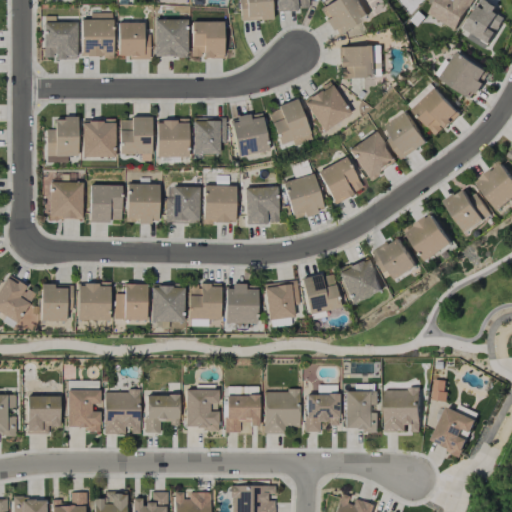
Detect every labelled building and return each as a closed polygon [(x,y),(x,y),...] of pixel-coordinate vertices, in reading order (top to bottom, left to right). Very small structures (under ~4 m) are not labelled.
[(271,20),(269,0),(238,0),(240,21),(271,20)] [(274,0),(275,10),(307,9),(306,0),(274,0)] [(367,18),(358,0),(330,0),(320,5),(334,34),(367,18)] [(434,0),(426,13),(454,30),(472,0),(434,0)] [(479,0),(463,29),(489,44),(504,17),(493,11),(496,7),(484,0),(479,0)] [(112,20),(79,19),(79,56),(112,57),(112,20)] [(153,57),(186,56),(186,19),(153,19),(153,57)] [(42,58),(53,57),(53,59),(76,59),(75,21),(41,22),(42,58)] [(222,58),(222,21),(190,21),(190,57),(222,58)] [(117,58),(148,57),(148,37),(142,37),(142,22),(116,22),(117,58)] [(435,76),(472,99),(489,72),(455,52),(447,65),(443,62),(435,76)] [(322,131),(349,113),(329,82),(301,100),(322,131)] [(406,105),(436,136),(459,114),(429,83),(406,105)] [(266,111),(278,145),(291,141),(293,145),(310,139),(296,100),(266,111)] [(426,142),(405,111),(384,126),(391,136),(386,139),(400,160),(426,142)] [(267,151),(260,114),(248,116),(248,115),(229,118),(236,156),(267,151)] [(224,141),(224,117),(191,118),(192,154),(218,153),(217,142),(224,141)] [(66,162),(66,156),(76,156),(76,118),(53,118),(53,129),(45,129),(44,162),(66,162)] [(149,118),(118,118),(118,154),(150,154),(149,118)] [(80,120),(81,157),(114,157),(113,119),(80,120)] [(155,156),(187,156),(186,119),(154,120),(155,156)] [(368,180),(395,161),(374,130),(347,149),(368,180)] [(361,188),(344,156),(316,171),(333,204),(361,188)] [(511,199),(511,177),(499,161),(474,182),(498,211),(511,199)] [(310,173),(306,163),(294,167),(297,177),(310,173)] [(321,207),(312,173),(281,182),(291,219),(316,212),(315,209),(321,207)] [(81,182),(48,182),(47,219),(81,220),(81,182)] [(157,184),(126,183),(125,221),(156,222),(157,184)] [(88,221),(120,222),(120,185),(88,184),(88,221)] [(234,186),(202,185),(202,222),(234,223),(234,186)] [(198,186),(171,186),(171,197),(165,197),(165,223),(197,223),(198,186)] [(245,224),(277,222),(276,186),(243,188),(245,224)] [(469,198),(463,188),(444,202),(466,233),(491,215),(476,193),(469,198)] [(425,262),(451,244),(431,214),(405,231),(425,262)] [(416,267),(398,237),(370,253),(382,273),(388,270),(394,280),(416,267)] [(381,291),(366,257),(336,269),(351,304),(381,291)] [(300,279),(308,314),(339,307),(331,272),(300,279)] [(0,312),(16,323),(35,293),(6,275),(0,285),(0,312)] [(267,320),(293,316),(292,305),(298,304),(295,280),(262,284),(267,320)] [(76,320),(108,320),(108,283),(77,282),(76,320)] [(144,320),(145,284),(123,283),(122,293),(115,293),(114,319),(144,320)] [(187,286),(186,318),(218,319),(219,284),(199,283),(199,286),(187,286)] [(39,321),(65,321),(65,309),(71,309),(72,286),(52,285),(52,284),(40,284),(39,321)] [(223,322),(255,323),(256,289),(244,289),(244,285),(224,284),(223,322)] [(183,286),(150,286),(149,321),(182,322),(183,286)] [(65,428),(98,429),(98,411),(90,411),(90,403),(98,404),(98,390),(66,389),(65,428)] [(216,411),(208,411),(208,403),(216,403),(216,389),(183,389),(184,429),(217,429),(216,411)] [(383,432),(407,432),(407,431),(419,431),(419,389),(383,389),(383,432)] [(137,390),(102,391),(103,434),(126,433),(126,434),(138,433),(137,390)] [(298,426),(298,391),(263,390),(262,433),(283,433),(283,426),(298,426)] [(376,391),(345,391),(343,430),(376,431),(377,413),(369,413),(369,405),(376,405),(376,391)] [(14,416),(5,416),(6,408),(14,408),(14,394),(0,394),(0,435),(14,436),(14,416)] [(144,394),(144,432),(158,432),(158,423),(178,424),(178,395),(144,394)] [(338,394),(304,394),(304,431),(318,431),(318,424),(338,424),(338,394)] [(58,395),(25,396),(26,434),(46,433),(46,426),(58,426),(58,395)] [(258,423),(257,395),(224,396),(225,432),(238,432),(238,424),(258,423)] [(459,456),(476,420),(446,406),(430,442),(459,456)] [(273,511),(274,497),(273,497),(273,486),(231,485),(230,511),(273,511)] [(131,498),(131,511),(164,511),(164,491),(150,491),(150,502),(140,503),(140,498),(131,498)] [(172,511),(208,511),(209,492),(184,492),(184,491),(173,491),(172,511)] [(50,511),(83,511),(83,492),(68,492),(68,500),(50,501),(50,511)] [(92,498),(92,511),(124,511),(125,493),(104,492),(104,498),(92,498)] [(370,511),(373,504),(350,497),(350,496),(339,493),(332,511),(370,511)] [(44,511),(44,497),(11,498),(11,511),(44,511)]
